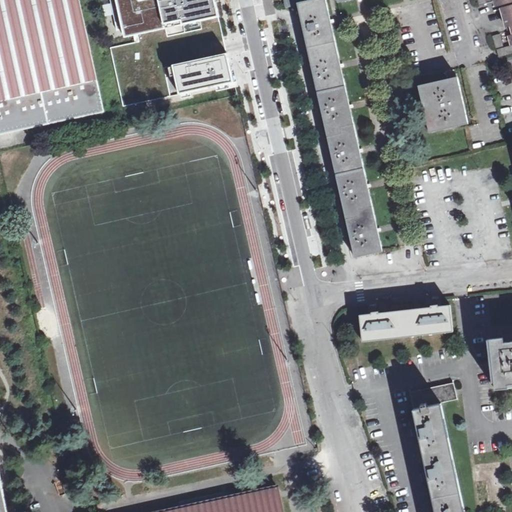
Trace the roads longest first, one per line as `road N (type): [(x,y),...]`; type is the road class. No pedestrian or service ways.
road 1 (residential): [(246,0),(315,298)]
road 2 (residential): [(315,298),(359,498)]
road 3 (residential): [(315,298),(511,278)]
